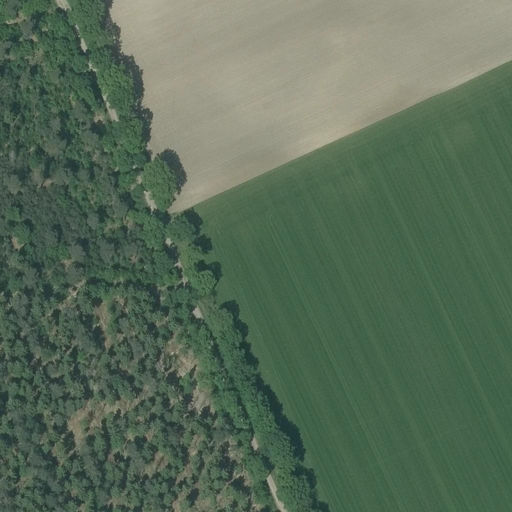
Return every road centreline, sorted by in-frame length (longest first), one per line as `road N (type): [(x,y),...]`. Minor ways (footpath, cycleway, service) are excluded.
road 1 (track): [(61,0),(190,292)]
road 2 (track): [(190,292),(284,511)]
road 3 (track): [(190,292),(0,300)]
